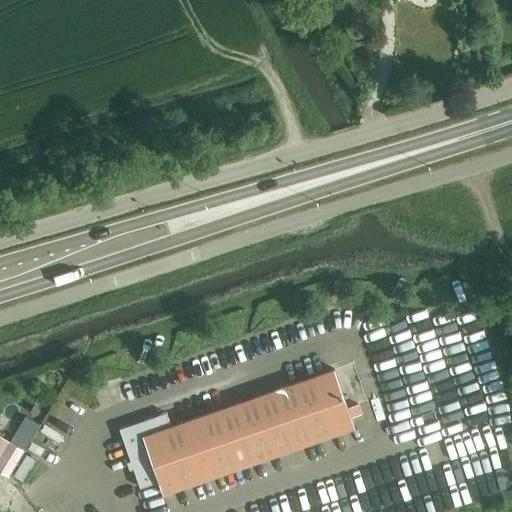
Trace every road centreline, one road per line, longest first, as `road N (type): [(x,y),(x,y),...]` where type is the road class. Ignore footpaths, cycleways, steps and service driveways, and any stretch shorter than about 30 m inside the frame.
road 1 (unclassified): [(0,320),(511,152)]
road 2 (unclassified): [(0,245),(511,86)]
road 3 (primary): [(230,210),(511,119)]
road 4 (primary): [(0,295),(175,239),(230,210)]
road 5 (primary): [(230,210),(154,217),(0,263)]
